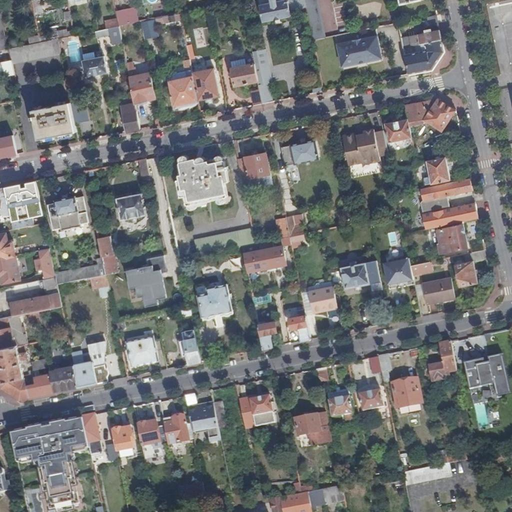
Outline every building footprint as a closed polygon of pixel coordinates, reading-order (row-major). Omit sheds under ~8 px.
[(32,0),(36,16),(43,14),(40,0),(32,0)] [(307,7),(305,0),(259,0),(264,22),(291,17),(290,11),(307,7)] [(305,0),(307,7),(314,41),(325,39),(317,0),(305,0)] [(118,19),(120,26),(133,24),(130,9),(117,11),(118,19)] [(0,50),(10,49),(2,12),(0,12),(0,50)] [(182,20),(181,14),(163,18),(164,23),(182,20)] [(437,16),(424,19),(426,27),(439,24),(437,16)] [(107,29),(120,26),(118,19),(106,22),(107,29)] [(142,22),(146,39),(162,36),(158,19),(142,22)] [(105,30),(106,36),(110,35),(112,45),(123,42),(120,26),(107,29),(105,30)] [(67,29),(58,31),(59,37),(69,35),(67,29)] [(420,37),(403,41),(404,49),(418,46),(442,40),(440,31),(420,36),(420,37)] [(342,68),(384,59),(379,35),(337,44),(342,68)] [(29,39),(31,45),(42,42),(41,36),(29,39)] [(31,45),(10,49),(12,61),(13,64),(62,54),(59,39),(42,42),(31,45)] [(406,56),(410,75),(434,71),(445,52),(444,46),(442,40),(418,46),(418,49),(423,48),(424,52),(406,56)] [(266,50),(253,53),(255,65),(256,70),(270,68),(266,50)] [(84,61),(104,57),(103,53),(96,55),(95,52),(83,55),(84,61)] [(105,56),(104,57),(84,61),(83,61),(87,78),(109,73),(105,56)] [(233,69),(247,66),(246,59),(231,62),(233,69)] [(193,74),(191,60),(185,61),(187,72),(188,72),(189,78),(170,82),(175,106),(199,102),(193,74)] [(13,64),(12,61),(0,63),(0,78),(15,76),(13,64)] [(256,70),(255,65),(247,66),(233,69),(236,87),(258,82),(256,70)] [(136,69),(129,70),(132,84),(136,104),(136,105),(149,103),(149,101),(157,100),(152,73),(137,76),(136,69)] [(193,74),(199,102),(221,97),(215,70),(193,74)] [(260,91),(263,105),(274,103),(270,84),(259,86),(260,91)] [(252,92),(255,107),(263,105),(260,91),(252,92)] [(439,100),(405,107),(408,120),(410,128),(429,123),(443,133),(457,111),(439,100)] [(76,125),(72,103),(33,111),(34,117),(32,118),(32,120),(35,120),(39,141),(78,133),(76,125)] [(136,105),(136,104),(122,106),(128,133),(141,130),(136,105)] [(410,128),(408,120),(386,125),(390,144),(399,142),(400,144),(403,144),(403,141),(409,140),(410,143),(413,142),(410,128)] [(76,125),(78,133),(80,142),(90,140),(86,123),(76,125)] [(390,156),(385,131),(376,133),(375,131),(344,137),(350,166),(363,164),(363,166),(382,162),(381,158),(390,156)] [(0,158),(18,155),(15,136),(0,139),(0,158)] [(292,146),(283,148),(286,167),(295,165),(296,165),(320,161),(316,141),(292,146)] [(247,159),(239,160),(244,185),(251,183),(253,190),(274,185),(267,154),(247,158),(247,159)] [(468,163),(466,154),(424,163),(418,165),(416,165),(419,179),(431,177),(433,185),(451,181),(449,167),(468,163)] [(150,176),(147,160),(139,161),(142,178),(150,176)] [(198,164),(182,168),(184,176),(181,176),(184,189),(185,189),(188,204),(209,200),(207,189),(209,189),(210,192),(211,191),(213,201),(229,197),(225,178),(218,179),(217,177),(229,174),(228,171),(230,171),(229,168),(228,169),(226,162),(209,165),(209,163),(203,165),(203,168),(199,169),(198,164)] [(423,190),(431,230),(439,228),(463,223),(479,219),(476,205),(451,210),(449,197),(474,192),(471,180),(423,190)] [(38,182),(27,184),(31,204),(42,201),(38,182)] [(6,188),(9,202),(14,223),(15,230),(30,227),(27,209),(31,208),(31,204),(27,184),(6,188)] [(6,188),(0,189),(0,207),(1,208),(2,204),(9,202),(6,188)] [(143,194),(119,199),(123,220),(147,215),(143,194)] [(56,203),(48,205),(54,231),(62,229),(62,231),(82,227),(82,225),(90,223),(84,197),(77,199),(76,197),(56,201),(56,203)] [(42,201),(31,204),(31,208),(27,209),(30,227),(35,226),(33,219),(45,217),(42,201)] [(1,208),(0,207),(0,212),(4,218),(6,225),(14,223),(9,202),(2,204),(1,208)] [(287,217),(286,213),(283,214),(284,219),(278,220),(282,239),(291,237),(287,217)] [(302,214),(287,217),(291,237),(305,235),(303,225),(304,222),(302,214)] [(463,223),(439,228),(440,232),(463,226),(463,223)] [(463,226),(440,232),(442,244),(441,248),(442,253),(444,254),(469,249),(464,226),(463,226)] [(196,242),(199,256),(243,247),(257,244),(254,230),(196,242)] [(0,260),(16,257),(15,249),(16,249),(15,242),(9,243),(7,234),(0,235),(0,260)] [(107,275),(119,273),(112,237),(100,240),(104,260),(107,275)] [(267,242),(268,246),(272,268),(288,264),(284,247),(272,250),(271,246),(273,246),(272,241),(267,242)] [(486,251),(484,243),(471,246),(473,254),(486,251)] [(266,251),(245,255),(249,272),(272,268),(268,246),(265,247),(266,251)] [(46,280),(57,278),(57,275),(52,250),(41,252),(42,260),(37,261),(39,272),(44,271),(46,280)] [(475,263),(488,260),(486,251),(473,254),(469,255),(471,263),(456,267),(460,289),(479,285),(475,263)] [(16,257),(0,260),(0,277),(5,277),(7,284),(22,281),(20,271),(19,271),(16,257)] [(107,275),(104,260),(99,261),(100,266),(57,275),(57,278),(59,285),(91,278),(107,275)] [(412,267),(411,260),(385,265),(389,286),(390,286),(391,291),(416,286),(414,275),(412,267)] [(382,283),(378,262),(356,266),(356,264),(353,265),(353,267),(342,269),(347,290),(382,283)] [(432,263),(412,267),(414,275),(434,271),(432,263)] [(150,266),(125,271),(126,274),(128,274),(131,289),(137,288),(139,298),(144,297),(146,306),(159,303),(157,296),(167,294),(162,273),(151,275),(150,266)] [(109,285),(107,275),(91,278),(93,289),(109,285)] [(57,278),(46,280),(47,283),(49,284),(50,288),(59,286),(59,285),(57,278)] [(428,306),(457,300),(453,279),(424,285),(428,306)] [(37,282),(12,287),(14,295),(41,290),(40,281),(37,282)] [(199,296),(203,318),(234,312),(228,285),(217,287),(208,288),(209,294),(199,296)] [(314,314),(325,312),(324,310),(338,307),(334,287),(310,292),(314,314)] [(12,304),(14,317),(20,316),(63,307),(61,295),(12,304)] [(271,295),(254,298),(256,306),(263,304),(263,302),(272,300),(271,295)] [(191,308),(177,311),(178,318),(184,317),(184,318),(193,316),(191,308)] [(414,310),(416,319),(423,318),(421,308),(414,310)] [(234,312),(203,318),(204,321),(234,315),(234,312)] [(14,317),(0,319),(0,350),(18,347),(29,345),(27,335),(24,335),(20,316),(14,317)] [(312,341),(307,317),(291,320),(293,330),(299,328),(303,342),(308,342),(312,341)] [(260,326),(265,350),(274,348),(272,334),(278,333),(276,323),(260,326)] [(187,350),(190,365),(203,363),(196,330),(184,333),(185,341),(182,342),(184,350),(187,350)] [(132,367),(159,362),(154,337),(127,342),(132,367)] [(457,372),(451,342),(440,344),(443,361),(430,364),(433,383),(450,379),(449,373),(457,372)] [(18,347),(0,350),(0,374),(2,383),(25,378),(25,377),(21,361),(29,360),(28,353),(20,355),(18,347)] [(75,364),(92,361),(90,350),(73,353),(75,364)] [(392,371),(389,355),(379,357),(382,373),(388,372),(392,371)] [(503,356),(465,364),(470,390),(496,385),(498,397),(511,395),(503,356)] [(382,373),(379,357),(370,359),(373,374),(382,373)] [(50,368),(48,360),(36,362),(38,370),(50,368)] [(94,362),(75,366),(75,367),(79,388),(109,382),(105,365),(95,367),(94,362)] [(52,375),(55,393),(68,391),(79,388),(75,367),(61,370),(60,367),(50,369),(52,375)] [(330,381),(327,367),(318,369),(320,383),(330,381)] [(391,386),(388,372),(382,373),(385,387),(391,386)] [(28,387),(31,398),(42,396),(55,393),(52,375),(36,379),(38,385),(28,387)] [(25,378),(2,383),(3,389),(21,400),(31,398),(28,387),(27,387),(25,378)] [(401,414),(421,409),(420,405),(423,404),(418,379),(393,384),(393,388),(390,388),(392,396),(395,396),(398,409),(400,409),(401,414)] [(363,409),(384,405),(381,388),(360,392),(363,409)] [(330,401),(350,397),(349,389),(328,393),(330,401)] [(250,398),(240,400),(246,430),(256,428),(254,417),(274,412),(272,403),(273,403),(272,403),(270,396),(251,400),(250,398)] [(354,414),(350,397),(330,401),(333,418),(345,416),(346,422),(355,420),(353,414),(354,414)] [(222,402),(214,404),(219,427),(227,426),(222,402)] [(219,427),(214,404),(188,409),(193,432),(208,429),(210,442),(221,440),(219,427)] [(333,442),(327,413),(296,419),(300,436),(307,435),(311,439),(312,446),(333,442)] [(101,442),(96,416),(84,418),(85,419),(90,444),(101,442)] [(185,417),(164,421),(169,446),(190,442),(185,417)] [(28,431),(12,434),(18,460),(34,457),(35,462),(41,461),(42,468),(40,469),(44,492),(46,492),(50,510),(57,508),(57,511),(73,508),(73,505),(80,504),(76,486),(78,485),(73,462),(70,463),(69,455),(75,454),(74,449),(90,445),(90,444),(85,419),(69,422),(69,421),(43,426),(28,429),(28,431)] [(149,424),(139,426),(143,447),(161,444),(158,427),(150,428),(149,424)] [(132,428),(113,432),(116,446),(119,461),(120,463),(138,458),(132,428)] [(103,450),(101,442),(90,444),(90,445),(91,452),(103,450)] [(119,461),(116,446),(108,447),(111,462),(119,461)] [(448,464),(442,466),(403,474),(406,487),(452,477),(450,464),(448,464)] [(7,482),(4,470),(3,469),(0,469),(0,493),(6,492),(6,491),(12,490),(10,481),(7,482)] [(190,500),(206,496),(204,484),(178,489),(180,502),(190,500)] [(313,486),(300,488),(302,495),(314,492),(313,486)] [(345,502),(342,486),(322,490),(325,506),(345,502)] [(325,506),(322,490),(314,492),(302,495),(297,495),(280,499),(283,511),(311,511),(311,508),(325,506)] [(283,511),(280,499),(272,501),(273,511),(283,511)]
